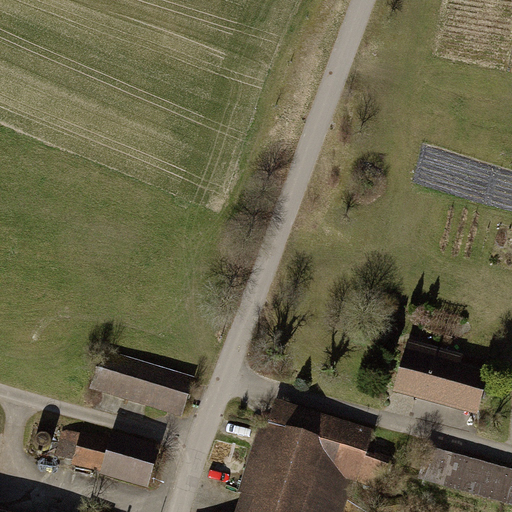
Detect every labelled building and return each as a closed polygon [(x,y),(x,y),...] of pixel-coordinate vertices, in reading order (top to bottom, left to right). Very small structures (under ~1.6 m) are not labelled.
[(488,369),(412,347),(399,390),(475,412),(488,369)] [(188,379),(111,357),(101,392),(178,414),(188,379)] [(337,511),(361,431),(278,407),(262,462),(252,459),(237,511),(337,511)] [(164,447),(73,429),(65,471),(155,489),(164,447)] [(511,472),(434,451),(427,479),(511,502),(511,472)]
